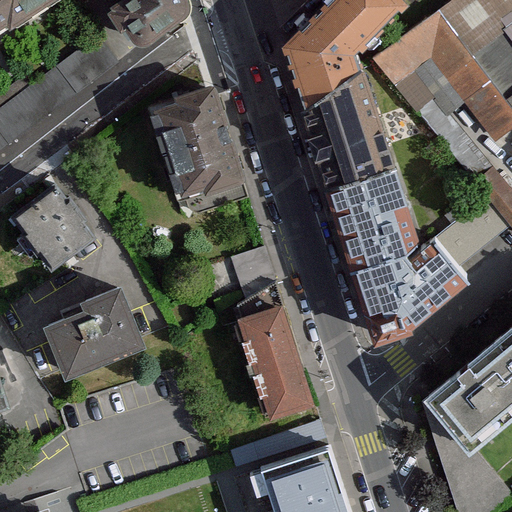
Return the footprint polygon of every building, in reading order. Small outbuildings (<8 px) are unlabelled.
[(188,0),(0,0),(0,32),(4,39),(61,0),(133,0),(115,10),(141,47),(195,14),(188,0)] [(424,4),(418,0),(350,0),(304,46),(324,112),(385,74),(376,53),(424,4)] [(511,92),(511,0),(459,0),(449,7),(511,93),(511,92)] [(511,125),(511,104),(442,10),(379,56),(397,81),(433,55),(495,138),(511,125)] [(0,148),(125,69),(107,40),(0,108),(0,148)] [(324,112),(347,191),(420,166),(385,74),(324,112)] [(151,106),(186,204),(246,184),(211,86),(151,106)] [(420,166),(347,191),(391,320),(418,311),(434,328),(474,291),(469,286),(488,268),(459,237),(436,258),(419,210),(434,205),(420,166)] [(104,247),(63,186),(20,214),(61,276),(104,247)] [(54,318),(75,377),(162,346),(141,288),(54,318)] [(285,307),(235,324),(268,420),(318,403),(285,307)] [(511,427),(511,341),(439,403),(482,453),(511,427)] [(439,403),(431,394),(422,402),(458,511),(490,511),(511,493),(511,487),(482,453),(439,403)] [(245,469),(259,511),(32,511),(27,511),(349,511),(326,442),(245,469)]
